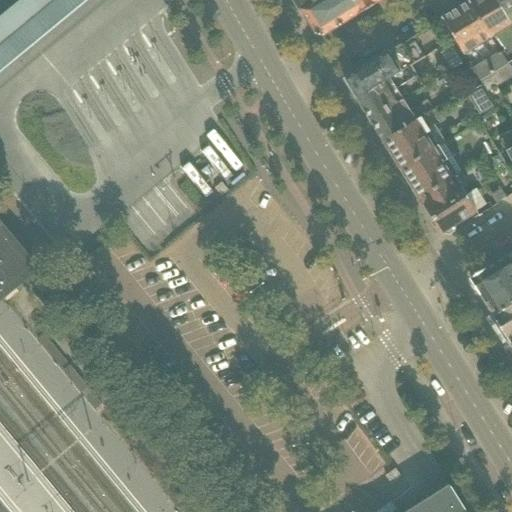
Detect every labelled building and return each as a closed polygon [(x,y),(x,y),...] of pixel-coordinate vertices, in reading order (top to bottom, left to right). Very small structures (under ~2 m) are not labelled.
[(293,0),(300,11),(315,34),(324,37),(381,0),(293,0)] [(511,30),(493,0),(472,0),(467,4),(504,66),(508,64),(511,60),(511,30)] [(511,0),(493,0),(511,30),(511,0)] [(481,81),(494,72),(504,66),(467,4),(442,19),(455,39),(454,40),(479,81),(481,81)] [(415,63),(403,44),(402,44),(402,45),(402,44),(388,53),(345,80),(357,100),(407,69),(414,65),(414,64),(415,63)] [(442,76),(451,71),(446,62),(437,68),(442,76)] [(494,72),(501,85),(511,78),(511,71),(508,64),(504,66),(494,72)] [(418,76),(414,79),(407,69),(357,100),(370,121),(403,100),(425,87),(418,76)] [(488,93),(501,85),(494,72),(481,81),(488,93)] [(488,99),(474,107),(479,115),(493,107),(488,99)] [(403,100),(370,121),(384,142),(400,131),(420,118),(420,119),(433,111),(427,100),(410,111),(403,100)] [(384,142),(392,155),(428,131),(420,119),(420,118),(400,131),(384,142)] [(428,131),(392,155),(400,168),(412,160),(437,145),(428,131)] [(506,151),(511,162),(511,133),(500,140),(506,151)] [(400,168),(409,183),(446,160),(437,145),(412,160),(400,168)] [(446,160),(409,183),(419,198),(437,187),(455,176),(454,175),(455,175),(446,160)] [(477,212),(471,203),(455,176),(437,187),(442,195),(424,206),(441,234),(449,236),(455,232),(456,225),(477,212)] [(437,187),(419,198),(424,206),(442,195),(437,187)] [(0,295),(1,297),(35,269),(0,227),(0,295)] [(472,283),(483,300),(493,317),(511,305),(511,253),(474,276),(472,283)] [(35,294),(48,310),(61,299),(49,283),(35,294)] [(511,305),(493,317),(507,338),(511,335),(511,305)] [(108,408),(43,330),(30,341),(73,392),(60,402),(73,418),(70,420),(80,431),(108,408)] [(465,511),(448,484),(447,485),(448,488),(441,492),(423,503),(422,503),(421,503),(420,503),(420,504),(420,505),(408,511),(390,511),(386,506),(379,511),(378,511),(465,511)]
